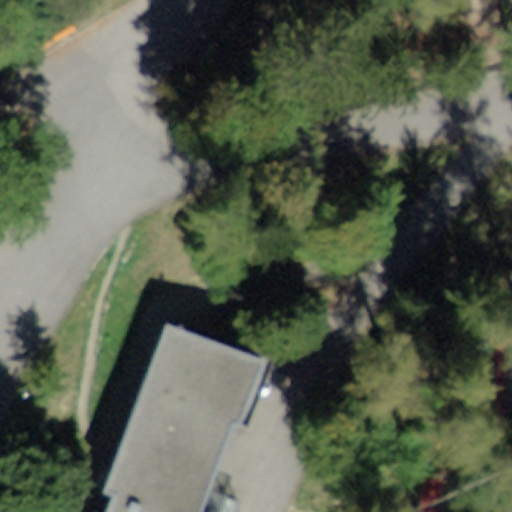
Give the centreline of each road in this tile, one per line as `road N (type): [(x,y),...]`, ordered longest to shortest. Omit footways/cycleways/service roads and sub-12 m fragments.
road 1 (residential): [(135,134),(274,157),(367,154),(511,121)]
road 2 (residential): [(135,134),(115,58),(130,0)]
